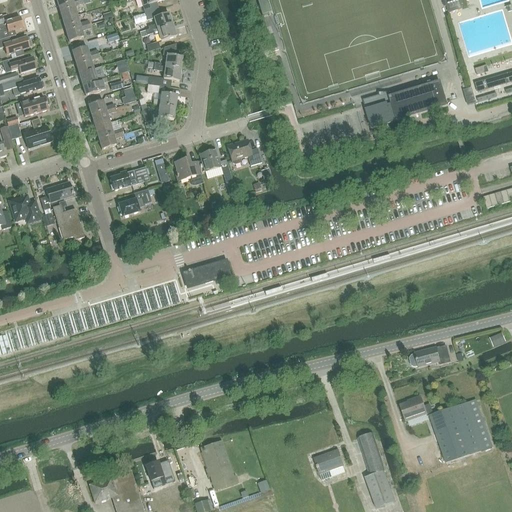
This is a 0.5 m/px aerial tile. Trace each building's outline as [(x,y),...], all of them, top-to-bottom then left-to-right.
[(55,0),(58,9),(82,2),(81,0),(55,0)] [(139,0),(144,14),(159,10),(156,2),(164,0),(139,0)] [(265,11),(261,0),(246,0),(250,15),(265,11)] [(441,0),(444,7),(446,7),(448,13),(462,9),(459,0),(441,0)] [(58,9),(62,21),(77,16),(74,8),(83,5),(82,2),(58,9)] [(153,19),(155,25),(147,27),(148,30),(152,29),(153,32),(172,26),(169,14),(161,16),(159,10),(144,14),(146,21),(153,19)] [(77,16),(62,21),(65,32),(89,25),(88,22),(79,25),(77,16)] [(0,17),(0,41),(9,39),(16,37),(14,32),(23,29),(20,19),(4,24),(2,17),(0,17)] [(89,25),(65,32),(69,43),(83,39),(81,32),(90,30),(89,25)] [(146,31),(147,36),(153,34),(153,36),(158,35),(160,42),(176,37),(172,26),(153,32),(152,29),(148,30),(146,31)] [(0,41),(0,49),(4,49),(7,56),(14,54),(16,59),(24,56),(22,52),(29,50),(29,49),(30,48),(31,47),(30,43),(28,42),(27,42),(26,39),(11,43),(9,39),(0,41)] [(160,49),(158,43),(146,46),(148,53),(160,49)] [(175,45),(163,49),(162,55),(166,55),(164,68),(180,70),(182,58),(173,57),(175,45)] [(72,53),(75,64),(99,56),(97,52),(88,54),(86,48),(72,53)] [(99,56),(75,64),(78,75),(93,70),(91,62),(100,59),(99,56)] [(9,66),(11,73),(19,71),(20,75),(35,70),(32,59),(9,66)] [(153,71),(164,73),(163,80),(171,81),(179,82),(180,70),(164,68),(160,67),(161,65),(154,64),(153,69),(153,71)] [(93,70),(78,75),(82,86),(105,78),(105,76),(96,79),(93,70)] [(511,73),(475,84),(478,93),(511,82),(511,73)] [(17,74),(0,78),(0,85),(1,85),(18,80),(17,74)] [(105,78),(82,86),(85,97),(106,90),(104,85),(107,84),(105,78)] [(148,78),(147,85),(159,87),(160,79),(148,78)] [(18,80),(1,85),(3,92),(17,87),(18,88),(20,94),(20,95),(26,93),(26,95),(41,91),(41,90),(43,89),(43,88),(42,84),(41,83),(39,83),(38,80),(23,84),(22,79),(18,80)] [(367,100),(364,101),(365,105),(364,105),(372,129),(447,107),(440,83),(431,85),(428,86),(391,97),(390,94),(389,94),(388,94),(379,94),(379,101),(370,104),(367,100)] [(147,85),(146,93),(158,94),(159,87),(147,85)] [(463,91),(468,106),(476,103),(471,89),(463,91)] [(114,96),(116,106),(127,104),(124,94),(114,96)] [(496,94),(478,99),(479,102),(497,97),(496,94)] [(160,102),(153,101),(153,106),(159,106),(175,109),(176,97),(168,96),(161,95),(160,102)] [(49,105),(48,101),(46,100),(45,101),(44,100),(30,105),(29,102),(20,105),(24,119),(48,111),(47,107),(48,106),(49,105)] [(103,102),(88,107),(92,118),(115,111),(114,106),(105,108),(103,102)] [(159,106),(157,118),(173,121),(175,109),(159,106)] [(115,111),(92,118),(95,129),(110,124),(107,116),(116,113),(115,111)] [(142,113),(145,124),(151,122),(147,111),(142,113)] [(17,119),(6,122),(8,128),(17,126),(19,125),(17,119)] [(41,129),(38,120),(31,122),(33,131),(23,134),(28,150),(51,142),(46,127),(41,129)] [(110,124),(95,129),(98,140),(122,133),(121,130),(112,133),(110,124)] [(17,126),(8,128),(12,141),(21,138),(17,126)] [(7,128),(0,129),(0,130),(6,151),(13,149),(7,128)] [(122,133),(98,140),(102,151),(116,147),(114,140),(124,137),(122,133)] [(247,142),(227,148),(231,162),(232,162),(232,164),(235,166),(240,164),(241,162),(240,160),(247,158),(250,167),(261,164),(257,150),(250,152),(247,142)] [(136,147),(121,152),(124,160),(139,155),(136,147)] [(222,177),(229,175),(225,162),(219,163),(215,151),(199,156),(204,173),(220,168),(222,177)] [(188,160),(174,164),(176,172),(175,173),(178,183),(187,180),(188,185),(189,186),(190,187),(191,187),(192,187),(193,187),(199,186),(199,183),(202,182),(200,176),(196,163),(190,165),(188,160)] [(110,179),(114,192),(130,187),(142,183),(149,181),(145,169),(126,175),(125,173),(120,175),(120,176),(110,179)] [(72,194),(73,193),(71,186),(70,187),(69,183),(46,190),(49,199),(47,200),(46,198),(40,200),(44,212),(50,210),(48,205),(73,197),(72,194)] [(509,202),(506,190),(500,192),(503,204),(509,202)] [(147,191),(134,195),(136,201),(118,206),(122,218),(139,213),(138,208),(151,204),(147,191)] [(448,194),(451,200),(457,198),(453,191),(448,194)] [(503,204),(500,192),(494,194),(498,205),(503,204)] [(498,205),(494,194),(488,196),(492,207),(498,205)] [(486,209),(492,207),(488,196),(483,197),(486,209)] [(15,221),(29,217),(30,223),(40,220),(36,205),(30,207),(27,197),(10,202),(15,221)] [(60,207),(52,209),(63,241),(73,238),(74,242),(84,238),(75,210),(65,213),(64,208),(61,209),(60,207)] [(0,225),(1,226),(2,230),(11,227),(7,214),(1,215),(0,211),(0,225)] [(188,273),(185,274),(189,286),(204,281),(205,285),(213,282),(212,279),(227,274),(223,261),(216,264),(217,267),(193,274),(192,271),(190,272),(189,271),(187,272),(188,273)] [(153,309),(173,303),(168,286),(148,292),(148,294),(138,298),(142,309),(152,306),(153,309)] [(411,356),(409,359),(411,366),(414,368),(418,367),(419,369),(439,363),(440,366),(450,363),(446,347),(436,350),(436,348),(415,354),(415,355),(411,356)] [(401,407),(406,422),(427,415),(428,417),(433,415),(430,405),(424,407),(421,398),(412,401),(413,403),(401,407)] [(430,417),(446,464),(481,452),(465,405),(430,417)] [(358,438),(359,440),(369,477),(365,478),(377,509),(395,502),(384,472),(385,472),(373,434),(358,438)] [(202,450),(216,490),(235,484),(221,444),(202,450)] [(338,451),(314,459),(320,475),(322,481),(331,477),(329,472),(344,467),(338,451)] [(146,469),(145,470),(146,472),(148,472),(151,482),(157,480),(159,485),(164,483),(163,478),(158,463),(146,467),(146,469)] [(112,499),(115,511),(143,511),(131,472),(89,486),(95,504),(112,499)] [(260,492),(268,489),(265,480),(257,483),(260,492)]
